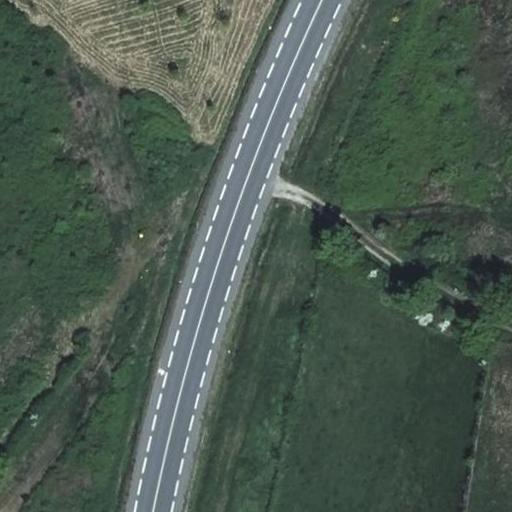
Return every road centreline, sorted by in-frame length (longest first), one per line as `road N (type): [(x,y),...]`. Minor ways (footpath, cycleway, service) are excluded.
road 1 (primary): [(322,0),(247,174),(172,421),(155,511)]
road 2 (track): [(511,324),(428,286),(325,209),(247,174)]
